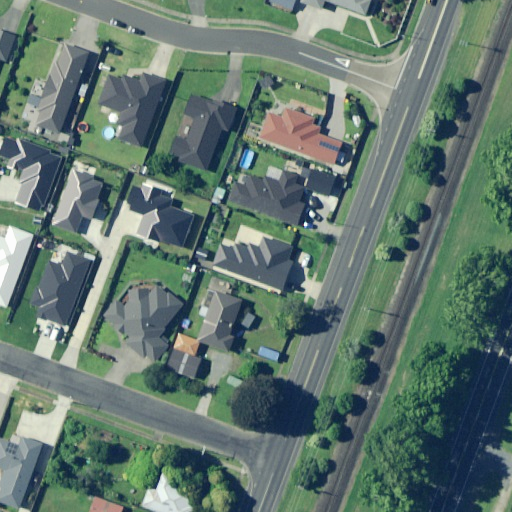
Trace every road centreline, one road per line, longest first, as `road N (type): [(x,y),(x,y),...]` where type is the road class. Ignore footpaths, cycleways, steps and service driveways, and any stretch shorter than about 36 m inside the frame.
road 1 (secondary): [(277,458),(413,93)]
road 2 (residential): [(87,0),(202,37),(289,48),(413,93)]
road 3 (residential): [(0,360),(277,458)]
road 4 (primary): [(449,511),(511,345)]
